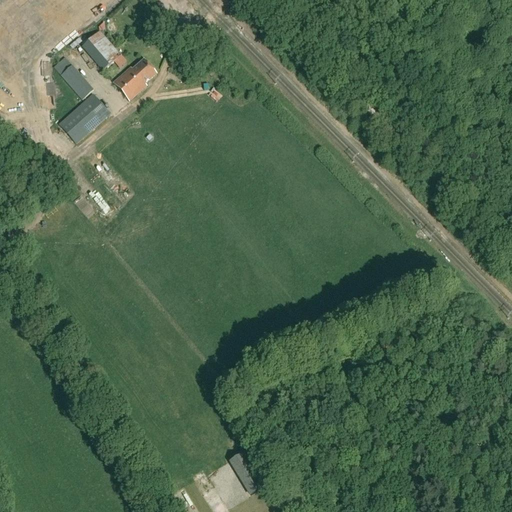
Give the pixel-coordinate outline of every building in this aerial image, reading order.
[(100,32),(81,49),(102,73),(121,57),(100,32)] [(77,44),(85,38),(82,35),(74,41),(77,44)] [(144,85),(156,75),(144,61),(132,71),(130,69),(113,85),(129,103),(146,87),(144,85)] [(56,73),(60,78),(82,102),(94,91),(68,63),(56,73)] [(170,69),(171,75),(180,72),(179,67),(170,69)] [(110,115),(93,96),(92,96),(59,126),(76,145),(110,115)] [(115,164),(105,171),(115,185),(125,178),(115,164)] [(88,177),(79,187),(91,198),(100,189),(88,177)] [(104,220),(115,232),(126,221),(115,209),(104,220)] [(266,488),(245,454),(230,463),(251,497),(266,488)] [(197,478),(200,487),(212,482),(208,474),(197,478)] [(267,492),(251,501),(256,511),(269,511),(275,509),(267,492)]
